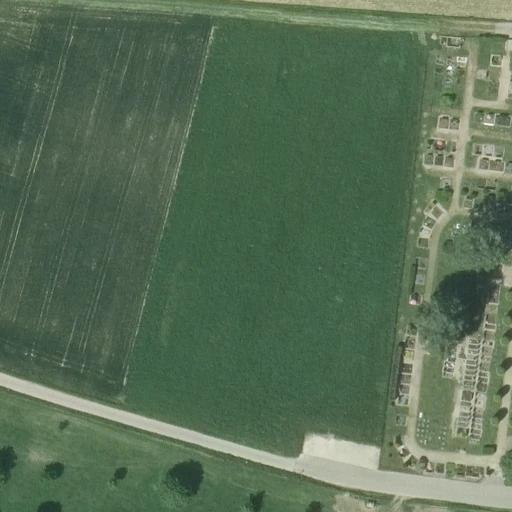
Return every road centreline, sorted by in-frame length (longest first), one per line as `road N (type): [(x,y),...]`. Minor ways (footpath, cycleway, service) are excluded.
road 1 (track): [(106,0),(511,31)]
road 2 (track): [(0,384),(283,468)]
